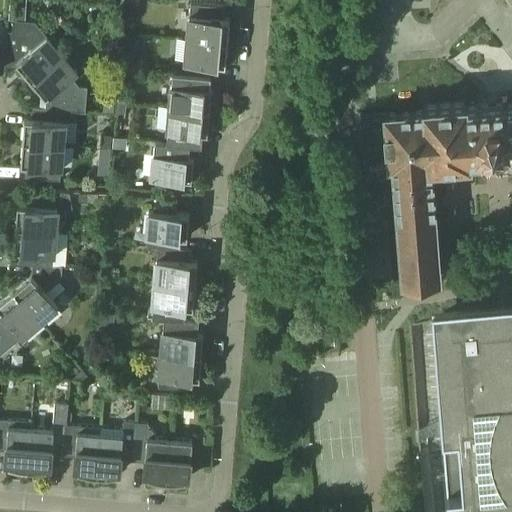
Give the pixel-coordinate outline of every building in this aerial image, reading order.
[(118,2),(116,0),(101,0),(101,1),(100,8),(104,13),(118,2)] [(191,2),(188,38),(228,41),(230,18),(224,17),(225,5),(191,2)] [(20,73),(27,82),(62,52),(47,34),(34,45),(21,31),(8,29),(7,39),(6,60),(16,61),(20,66),(20,73)] [(188,38),(185,72),(185,73),(201,74),(219,76),(220,64),(226,64),(228,41),(188,38)] [(46,96),(45,106),(66,109),(75,110),(76,96),(64,81),(77,70),(62,52),(27,82),(35,91),(42,91),(46,96)] [(120,55),(119,67),(132,68),(133,56),(120,55)] [(173,71),(170,106),(210,109),(212,86),(200,85),(201,74),(185,73),(185,72),(173,71)] [(129,91),(117,90),(116,99),(128,100),(129,91)] [(389,161),(378,162),(379,176),(395,175),(403,280),(440,277),(431,163),(481,160),(482,174),(511,171),(511,169),(511,158),(511,157),(511,102),(466,105),(466,101),(424,104),(425,109),(385,112),(387,129),(386,130),(387,145),(388,145),(389,161)] [(115,113),(116,103),(107,102),(107,112),(115,113)] [(129,117),(130,103),(118,102),(117,116),(129,117)] [(25,117),(23,140),(63,143),(66,109),(45,106),(32,105),(31,117),(25,117)] [(170,106),(167,140),(167,141),(189,143),(201,144),(202,132),(208,133),(210,109),(170,106)] [(309,170),(331,168),(328,120),(305,122),(309,170)] [(111,149),(112,136),(101,136),(100,148),(111,149)] [(194,154),(188,154),(189,143),(167,141),(167,140),(155,139),(152,175),(156,175),(156,181),(178,183),(179,177),(192,178),(194,154)] [(60,179),(63,143),(23,140),(21,163),(27,164),(26,176),(60,179)] [(99,161),(110,162),(111,149),(100,148),(99,161)] [(274,159),(273,169),(286,170),(286,159),(274,159)] [(118,184),(119,172),(111,171),(110,183),(118,184)] [(337,246),(333,187),(310,189),(315,247),(337,246)] [(15,226),(56,230),(59,194),(24,191),(23,203),(17,203),(15,226)] [(146,245),(158,246),(175,247),(175,236),(188,237),(190,213),(176,212),(176,206),(154,204),(154,210),(149,210),(146,245)] [(19,262),(32,263),(53,264),(56,230),(15,226),(14,250),(20,250),(19,262)] [(108,253),(116,254),(117,245),(109,244),(108,253)] [(155,280),(196,284),(198,260),(191,260),(192,248),(175,247),(158,246),(155,280)] [(20,277),(11,285),(40,319),(58,304),(47,291),(61,278),(63,264),(53,264),(32,263),(31,274),(26,278),(20,277)] [(164,317),(181,317),(182,306),(194,307),(196,284),(155,280),(153,304),(150,304),(149,315),(164,317)] [(0,299),(0,330),(11,321),(22,334),(40,319),(11,285),(2,292),(1,299),(0,299)] [(511,511),(511,304),(434,318),(449,511),(511,511)] [(99,312),(98,325),(113,326),(114,313),(99,312)] [(164,317),(162,351),(202,354),(204,331),(198,330),(199,318),(181,317),(164,317)] [(200,378),(202,354),(162,351),(159,386),(193,389),(194,377),(200,378)] [(95,369),(95,380),(106,381),(106,370),(95,369)] [(93,382),(83,370),(70,380),(93,382)] [(28,469),(32,420),(0,417),(0,449),(6,450),(6,459),(9,459),(9,465),(13,466),(18,467),(23,468),(28,469)] [(66,423),(32,420),(28,469),(32,469),(37,469),(42,469),(47,468),(47,462),(51,463),(52,453),(64,454),(66,423)] [(101,426),(66,423),(64,454),(76,455),(75,465),(79,465),(78,471),(83,472),(87,473),(92,474),(97,475),(101,426)] [(121,459),(133,460),(136,429),(101,426),(97,475),(102,475),(107,475),(112,475),(116,474),(117,468),(120,468),(121,459)] [(148,471),(147,476),(152,478),(157,479),(162,480),(166,480),(170,432),(136,429),(133,460),(145,461),(144,470),(148,471)] [(205,435),(170,432),(166,480),(171,481),(176,481),(181,480),(186,480),(186,474),(190,474),(191,465),(203,466),(205,435)]
